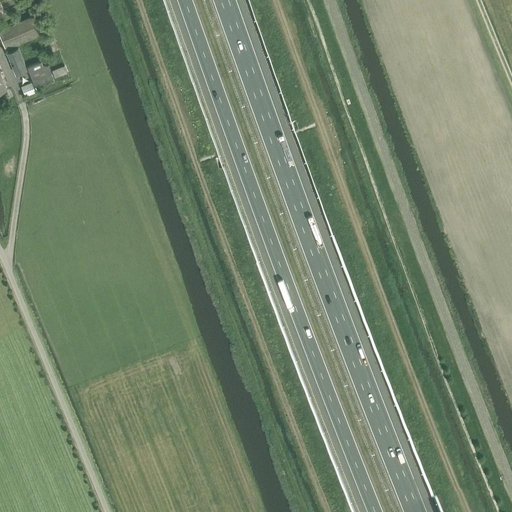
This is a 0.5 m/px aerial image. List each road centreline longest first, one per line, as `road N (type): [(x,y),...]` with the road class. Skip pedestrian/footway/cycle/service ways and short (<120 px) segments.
road 1 (unknown): [(498,511),(307,0)]
road 2 (track): [(465,511),(274,0)]
road 3 (motorway): [(414,511),(224,0)]
road 4 (track): [(138,0),(327,511)]
road 5 (motorway): [(185,0),(372,511)]
